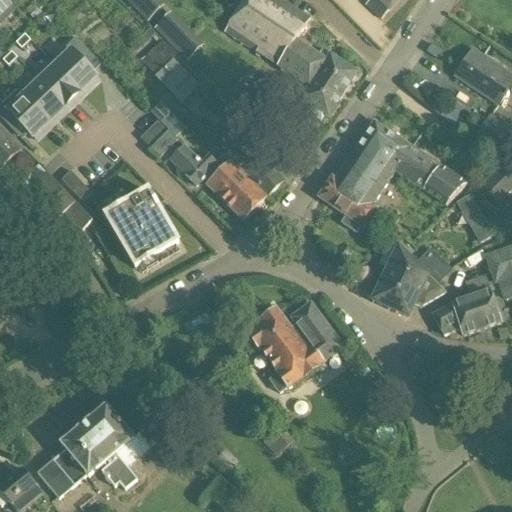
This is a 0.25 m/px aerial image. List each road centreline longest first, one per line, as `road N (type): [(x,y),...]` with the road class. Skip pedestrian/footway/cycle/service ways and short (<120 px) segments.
road 1 (residential): [(291,213),(390,76)]
road 2 (residential): [(0,210),(125,321)]
road 3 (residential): [(372,334),(422,430),(428,481)]
road 4 (residential): [(0,392),(125,321)]
road 5 (residential): [(511,354),(372,334)]
road 6 (residential): [(125,321),(239,264)]
